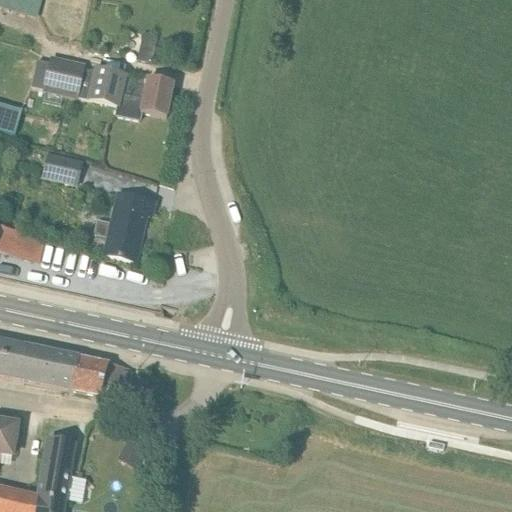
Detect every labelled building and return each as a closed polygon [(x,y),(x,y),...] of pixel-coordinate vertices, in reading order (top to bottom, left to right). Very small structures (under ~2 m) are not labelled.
[(0,0),(0,6),(37,18),(42,0),(0,0)] [(157,38),(142,35),(136,62),(151,66),(157,38)] [(48,66),(42,93),(76,101),(83,74),(48,66)] [(96,71),(94,77),(89,104),(116,110),(115,119),(139,124),(141,115),(166,120),(172,87),(146,82),(146,83),(123,78),(96,71)] [(22,110),(0,103),(0,129),(15,134),(22,110)] [(46,159),(42,180),(76,188),(81,167),(46,159)] [(108,240),(104,257),(134,264),(145,218),(150,219),(153,205),(118,197),(111,227),(97,224),(94,237),(108,240)] [(43,241),(0,231),(0,256),(38,265),(43,241)] [(69,396),(78,360),(77,360),(76,360),(0,344),(0,381),(68,395),(68,396),(69,396)] [(99,403),(100,398),(126,405),(134,373),(78,360),(69,396),(99,403)] [(0,457),(11,459),(16,428),(0,425),(0,457)] [(116,461),(135,472),(147,452),(128,441),(116,461)] [(38,498),(35,511),(61,511),(73,446),(47,442),(38,498)] [(0,489),(0,511),(35,511),(38,498),(0,489)]
